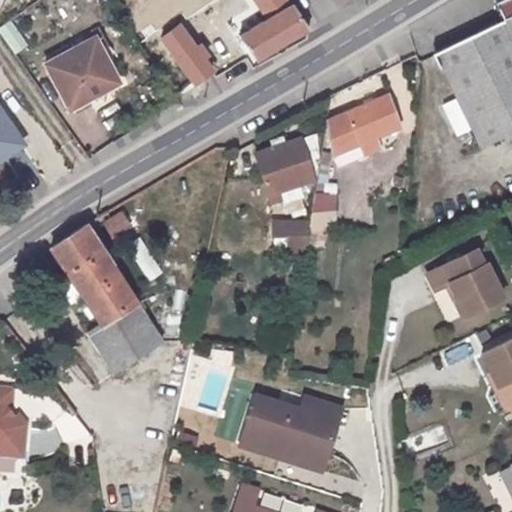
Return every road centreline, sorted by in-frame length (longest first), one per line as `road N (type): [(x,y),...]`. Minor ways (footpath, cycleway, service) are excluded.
road 1 (secondary): [(0,253),(93,185),(348,34)]
road 2 (unknown): [(386,307),(374,429),(381,511)]
